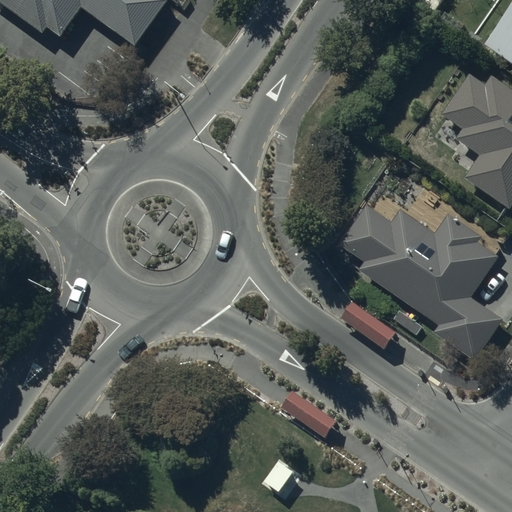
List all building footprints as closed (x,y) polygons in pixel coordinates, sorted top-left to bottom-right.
[(0,0),(0,12),(56,52),(79,20),(133,57),(169,7),(159,0),(0,0)] [(511,17),(489,50),(511,66),(511,17)] [(511,90),(493,77),(486,87),(472,78),(443,121),(465,136),(458,146),(482,163),(468,183),(511,212),(511,90)] [(368,266),(362,276),(440,329),(434,338),(481,370),(511,325),(511,323),(477,299),(504,261),(481,246),(484,241),(452,219),(440,236),(404,211),(395,225),(369,208),(342,248),(368,266)] [(360,312),(351,325),(385,347),(394,334),(360,312)] [(338,429),(304,403),(295,415),(328,441),(338,429)] [(296,470),(275,460),(262,485),(283,496),(296,470)]
